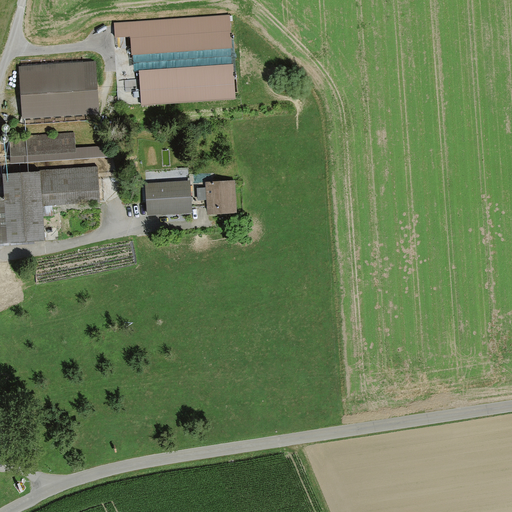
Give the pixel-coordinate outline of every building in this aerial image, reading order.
[(230,15),(115,23),(116,39),(132,38),(133,56),(233,49),(230,15)] [(95,63),(20,68),(23,115),(98,111),(95,63)] [(234,64),(140,72),(143,107),(236,100),(234,64)] [(74,132),(10,137),(12,165),(114,158),(99,147),(76,149),(74,132)] [(4,197),(0,197),(0,246),(45,243),(42,206),(101,202),(98,168),(3,174),(4,197)] [(189,181),(145,185),(148,218),(191,214),(189,181)] [(237,181),(206,183),(208,216),(239,214),(237,181)]
